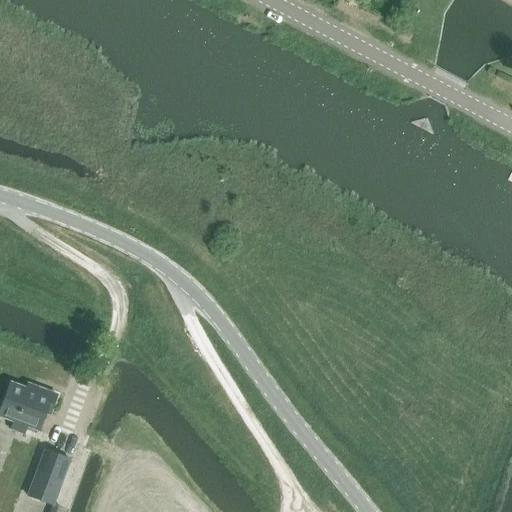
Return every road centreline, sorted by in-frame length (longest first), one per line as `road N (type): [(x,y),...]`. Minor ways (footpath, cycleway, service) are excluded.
road 1 (unclassified): [(368,511),(173,274),(108,236),(0,197)]
road 2 (unclassified): [(511,126),(269,0)]
